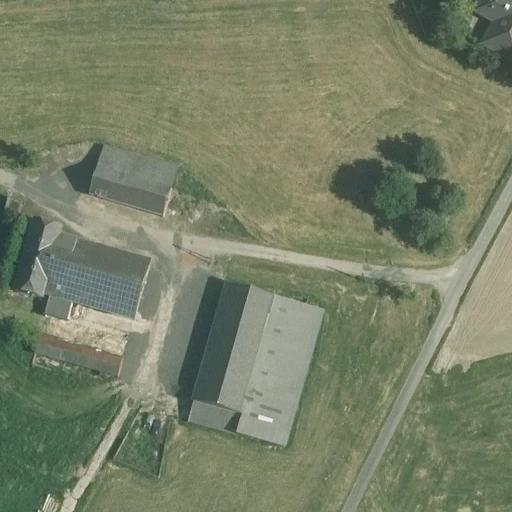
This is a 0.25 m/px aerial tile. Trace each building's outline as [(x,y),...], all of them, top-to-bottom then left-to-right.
[(511,0),(485,0),(477,16),(495,26),(483,48),(511,63),(511,0)] [(173,192),(98,169),(90,197),(164,219),(173,192)] [(63,234),(35,226),(16,294),(43,301),(45,296),(61,240),(63,234)] [(150,265),(61,240),(45,296),(51,298),(72,304),(134,322),(150,265)] [(276,300),(227,287),(188,424),(238,437),(276,300)] [(129,340),(67,323),(72,304),(51,298),(35,356),(118,379),(129,340)] [(323,313),(276,300),(238,437),(284,450),(323,313)]
